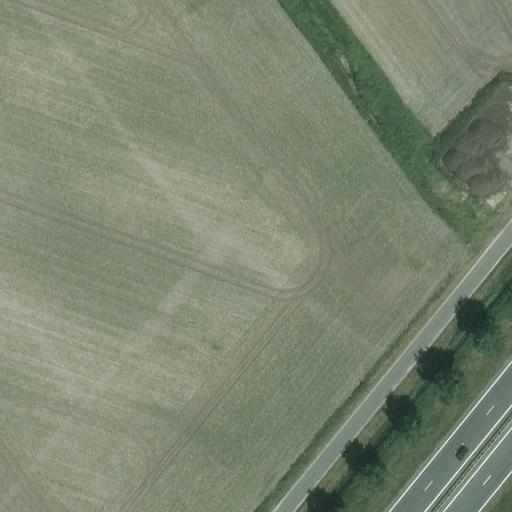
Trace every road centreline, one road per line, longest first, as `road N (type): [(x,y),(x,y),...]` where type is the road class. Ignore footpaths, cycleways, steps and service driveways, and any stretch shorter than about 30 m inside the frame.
road 1 (unclassified): [(286,511),(511,234)]
road 2 (trunk): [(511,383),(407,511)]
